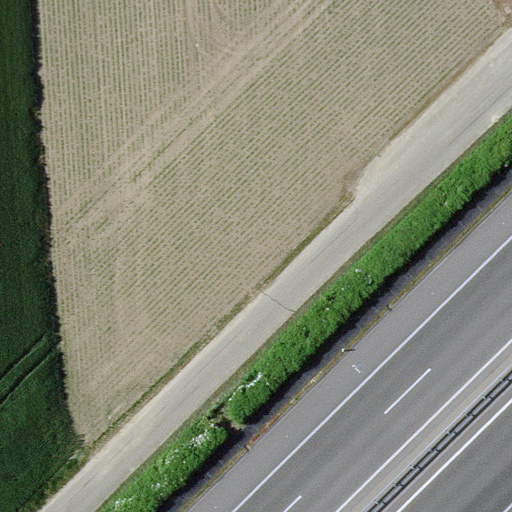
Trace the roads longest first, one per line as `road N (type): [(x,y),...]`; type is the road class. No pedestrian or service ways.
road 1 (track): [(67,511),(511,79)]
road 2 (motorway): [(511,289),(285,511)]
